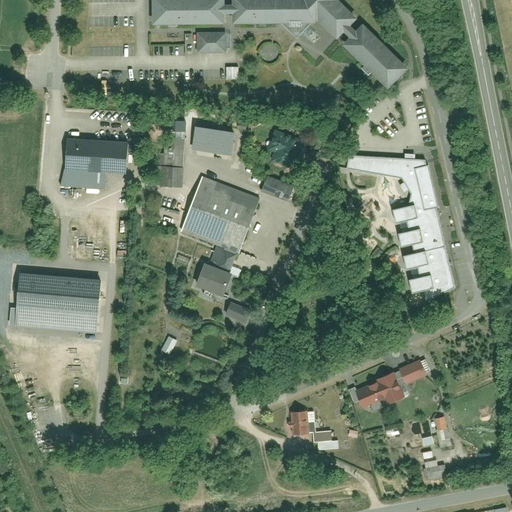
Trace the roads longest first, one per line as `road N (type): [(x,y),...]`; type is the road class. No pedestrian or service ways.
road 1 (secondary): [(511,213),(469,0)]
road 2 (residential): [(393,511),(511,492)]
